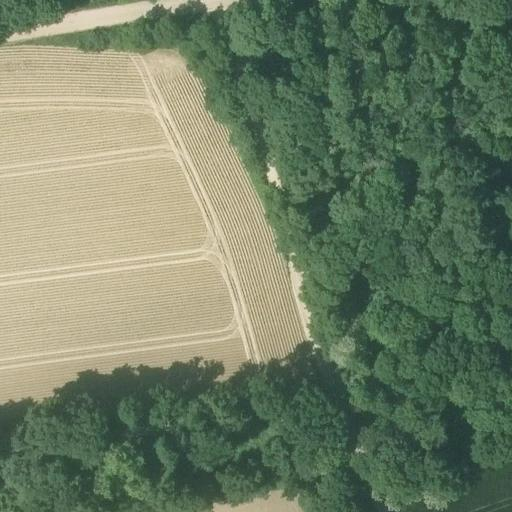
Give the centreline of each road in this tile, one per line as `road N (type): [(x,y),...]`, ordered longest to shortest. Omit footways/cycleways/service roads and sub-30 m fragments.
road 1 (track): [(214,5),(379,511)]
road 2 (track): [(214,5),(0,36)]
